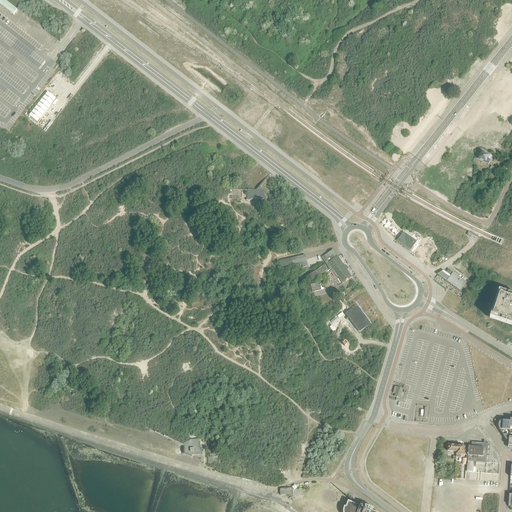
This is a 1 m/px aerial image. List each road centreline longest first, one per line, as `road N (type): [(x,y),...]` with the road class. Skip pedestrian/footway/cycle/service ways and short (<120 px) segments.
road 1 (unclassified): [(209,114),(66,185),(34,188),(0,177)]
road 2 (unclassified): [(84,19),(209,114)]
road 3 (unclassified): [(209,114),(330,211)]
road 4 (tertiary): [(421,164),(511,50)]
road 5 (unknown): [(204,0),(317,82)]
road 6 (unknown): [(389,198),(511,264)]
road 7 (unknown): [(417,0),(344,36),(317,82)]
road 8 (unclassified): [(379,511),(330,480),(268,489)]
road 9 (unclassified): [(392,511),(349,468),(373,415)]
